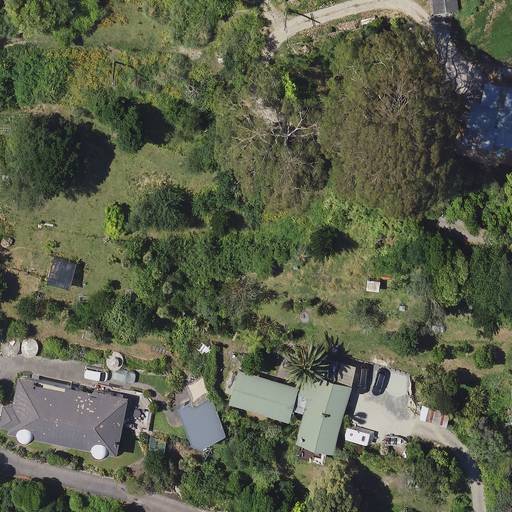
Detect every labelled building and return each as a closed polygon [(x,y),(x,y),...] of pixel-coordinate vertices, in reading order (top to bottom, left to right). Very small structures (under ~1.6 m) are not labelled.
[(448,10),(447,0),(431,0),(431,11),(448,10)] [(511,86),(485,80),(481,98),(471,96),(462,138),(494,145),(495,142),(511,145),(511,86)] [(476,229),(455,222),(454,227),(434,221),(431,230),(471,243),(476,229)] [(128,321),(104,321),(104,335),(128,336),(128,321)] [(356,368),(311,354),(302,384),(241,366),(231,399),(290,417),(294,406),(306,409),(298,434),(337,445),(346,413),(343,412),(356,368)] [(18,430),(19,431),(19,433),(20,434),(21,436),(22,437),(24,438),(25,438),(27,438),(29,438),(30,438),(32,438),(33,437),(34,436),(36,435),(36,433),(93,443),(93,444),(94,446),(95,448),(96,449),(97,451),(99,452),(101,452),(103,453),(104,453),(106,453),(108,452),(110,451),(112,450),(113,449),(114,447),(120,448),(124,425),(149,429),(154,400),(12,374),(2,427),(18,430)] [(229,431),(213,391),(182,403),(198,443),(229,431)] [(396,395),(391,410),(443,426),(448,411),(396,395)]
